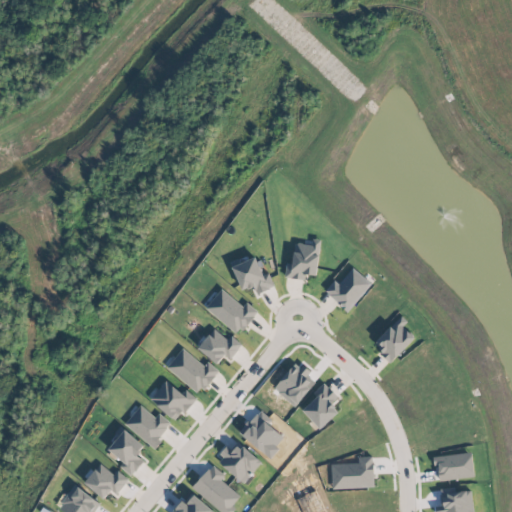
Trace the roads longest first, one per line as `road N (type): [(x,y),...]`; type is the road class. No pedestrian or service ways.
road 1 (residential): [(134,511),(293,335)]
road 2 (residential): [(308,329),(381,406),(396,435),(406,511)]
